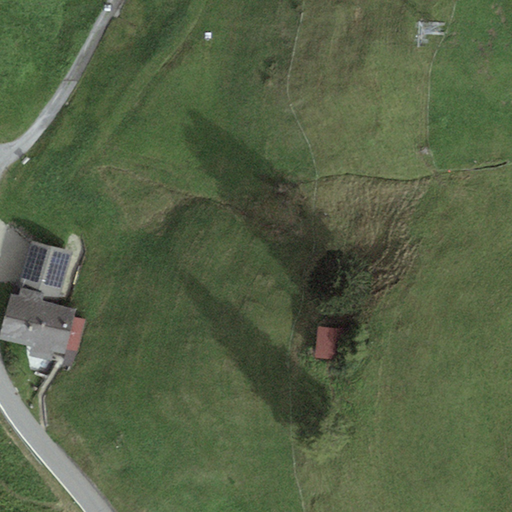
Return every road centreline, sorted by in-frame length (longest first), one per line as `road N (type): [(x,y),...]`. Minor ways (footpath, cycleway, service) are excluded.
road 1 (unknown): [(0,256),(51,210),(211,0)]
road 2 (track): [(111,0),(92,51),(25,151),(0,162)]
road 3 (unknown): [(412,0),(424,61),(480,99),(511,102)]
road 4 (residential): [(97,511),(0,384)]
